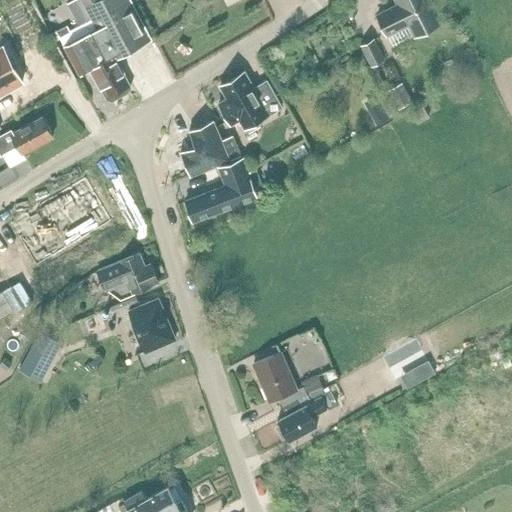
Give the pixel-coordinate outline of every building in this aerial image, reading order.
[(115,57),(152,37),(131,0),(76,0),(67,4),(79,25),(59,35),(66,46),(80,73),(91,67),(108,99),(112,100),(122,95),(124,90),(122,88),(130,84),(115,57)] [(396,0),(399,5),(378,15),(388,35),(409,24),(415,36),(442,22),(430,0),(396,0)] [(372,66),(385,59),(374,39),(362,46),(372,66)] [(0,95),(23,83),(2,46),(0,47),(0,95)] [(270,82),(256,90),(244,68),(220,82),(230,101),(220,106),(233,130),(243,124),(246,129),(284,107),(270,82)] [(402,82),(388,90),(399,108),(412,101),(402,82)] [(424,107),(412,114),(418,123),(430,117),(424,107)] [(386,109),(372,116),(377,124),(390,117),(386,109)] [(13,131),(0,137),(0,146),(3,153),(10,166),(26,158),(26,160),(27,160),(24,153),(27,151),(53,137),(43,119),(14,134),(13,131)] [(196,145),(181,151),(191,175),(230,159),(222,139),(214,120),(190,130),(196,145)] [(232,135),(222,139),(230,159),(240,155),(232,135)] [(227,186),(186,201),(194,222),(235,206),(245,202),(246,202),(256,198),(257,198),(257,196),(255,191),(262,189),(256,170),(248,172),(243,158),(220,167),(227,186)] [(93,168),(7,219),(31,260),(116,210),(93,168)] [(121,299),(159,283),(151,264),(146,266),(140,254),(97,271),(105,290),(116,286),(121,299)] [(175,339),(169,325),(158,299),(128,311),(145,352),(175,339)] [(39,332),(20,370),(44,382),(63,344),(39,332)] [(304,386),(297,389),(281,352),(254,363),(270,401),(279,397),(284,406),(308,393),(323,387),(318,375),(302,382),(304,386)] [(428,378),(435,374),(428,362),(416,369),(423,381),(428,378)] [(333,370),(326,373),(330,381),(337,378),(333,370)] [(330,400),(324,390),(323,387),(308,393),(284,406),(288,415),(278,420),(280,424),(276,426),(283,439),(287,437),(289,440),(318,425),(313,416),(338,402),(335,398),(330,400)] [(182,500),(178,502),(168,486),(147,498),(142,490),(124,501),(126,503),(129,509),(128,509),(129,511),(183,511),(182,509),(186,507),(182,500)] [(126,503),(120,506),(123,511),(128,509),(129,509),(126,503)]
